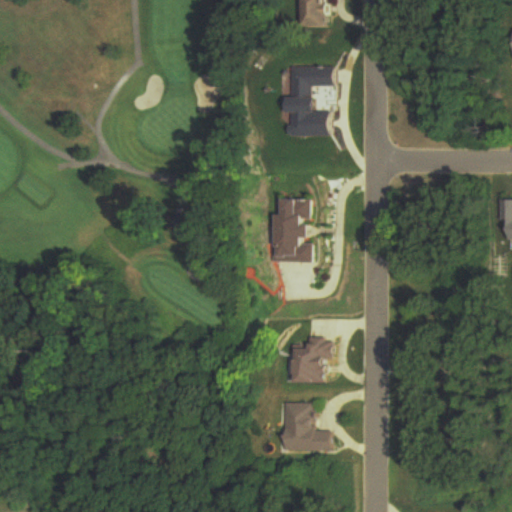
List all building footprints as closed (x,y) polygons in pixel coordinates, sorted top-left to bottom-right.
[(335,29),(335,0),(307,0),(307,29),(335,29)] [(337,139),(337,114),(320,113),(320,89),(340,89),(340,69),(291,69),(290,139),(337,139)] [(323,265),(323,244),(321,244),(321,202),(291,202),(291,217),(283,217),(282,264),(323,265)] [(299,383),(335,383),(335,340),(310,340),(310,348),(299,348),(299,383)] [(338,452),(338,432),(320,432),(320,404),(289,404),(290,452),(338,452)]
